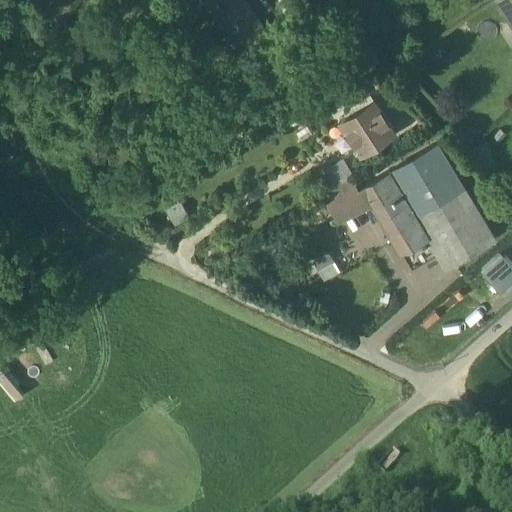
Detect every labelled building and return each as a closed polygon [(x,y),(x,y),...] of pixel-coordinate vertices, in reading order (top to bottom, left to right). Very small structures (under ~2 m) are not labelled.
[(242,0),(202,0),(235,50),(264,32),(242,0)] [(511,0),(495,0),(511,25),(511,0)] [(373,99),(356,111),(339,120),(360,151),(393,130),(373,99)] [(438,143),(388,172),(425,236),(435,253),(444,268),(494,239),(438,143)] [(425,236),(388,172),(357,190),(349,177),(335,186),(347,208),(370,196),(401,250),(425,236)] [(347,208),(335,186),(324,192),(335,214),(347,208)] [(425,236),(401,250),(411,267),(435,253),(425,236)] [(321,278),(338,269),(327,248),(310,258),(321,278)] [(511,263),(503,254),(482,273),(499,292),(511,280),(511,263)] [(51,449),(42,451),(48,482),(57,480),(51,449)]
